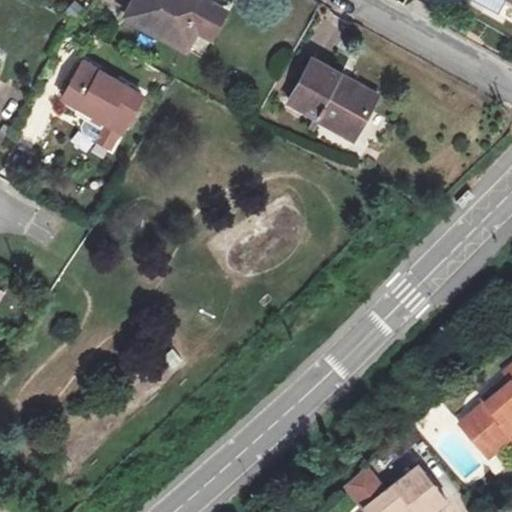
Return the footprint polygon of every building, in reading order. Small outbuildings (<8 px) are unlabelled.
[(253,63),(278,16),(247,0),(208,0),(192,30),(253,63)] [(264,43),(278,51),(292,24),(278,16),(264,43)] [(143,95),(83,62),(63,99),(79,107),(104,121),(106,123),(119,130),(122,132),(143,95)] [(385,99),(320,64),(298,105),(362,141),(385,99)] [(104,121),(79,107),(75,114),(100,128),(104,121)] [(110,147),(119,130),(106,123),(96,140),(110,147)] [(501,400),(489,410),(483,402),(458,424),(485,457),(509,437),(511,440),(511,365),(502,374),(505,377),(492,389),(494,392),(501,400)] [(489,410),(501,400),(494,392),(483,402),(489,410)] [(367,465),(342,486),(360,506),(384,484),(367,465)] [(417,465),(362,506),(365,511),(427,511),(443,500),(417,465)]
